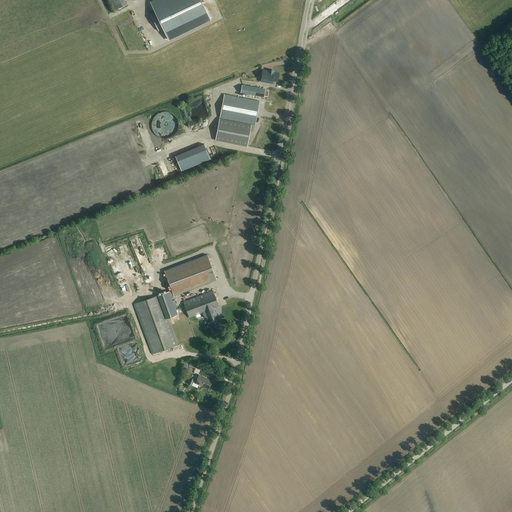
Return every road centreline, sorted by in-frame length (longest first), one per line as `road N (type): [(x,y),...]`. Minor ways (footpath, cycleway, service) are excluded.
road 1 (unclassified): [(189,511),(237,361),(308,0)]
road 2 (unclassified): [(348,511),(511,379)]
